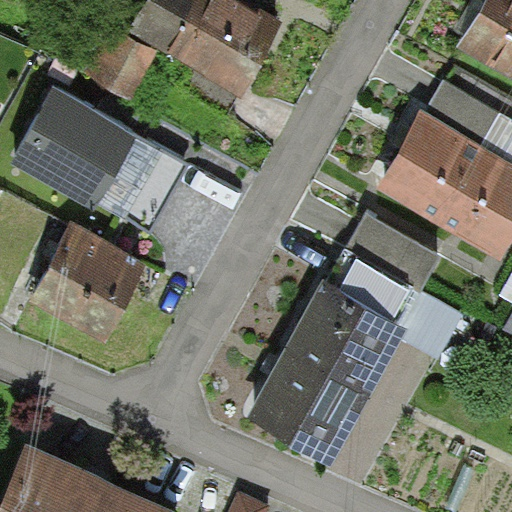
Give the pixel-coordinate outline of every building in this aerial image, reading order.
[(149,0),(136,23),(196,57),(181,84),(227,109),(278,19),(244,0),(149,0)] [(511,0),(483,0),(463,37),(511,64),(511,0)] [(152,46),(110,25),(86,70),(129,92),(152,46)] [(498,103),(442,73),(386,178),(499,238),(511,214),(511,157),(479,140),(498,103)] [(95,196),(134,123),(57,83),(20,154),(95,196)] [(186,150),(134,123),(95,196),(147,223),(186,150)] [(363,208),(257,407),(332,446),(366,382),(358,378),(411,278),(422,284),(441,249),(363,208)] [(139,258),(69,221),(34,287),(105,323),(139,258)] [(173,511),(175,508),(34,446),(4,511),(173,511)] [(263,511),(268,503),(242,491),(232,511),(263,511)]
